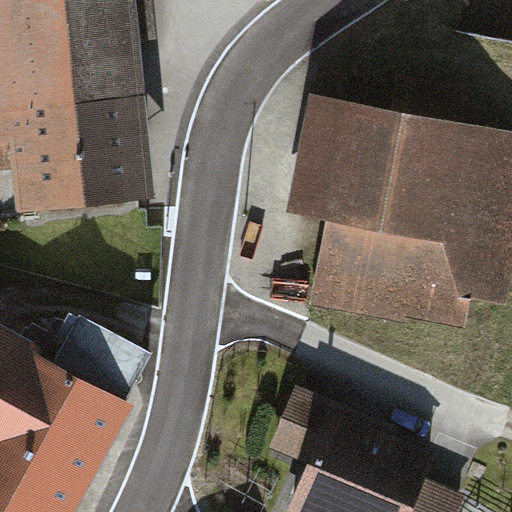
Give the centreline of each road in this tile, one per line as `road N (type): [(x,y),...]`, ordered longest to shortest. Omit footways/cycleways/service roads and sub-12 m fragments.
road 1 (residential): [(144,511),(173,436),(219,132),(239,88),(269,55),(345,0)]
road 2 (track): [(197,301),(511,430)]
